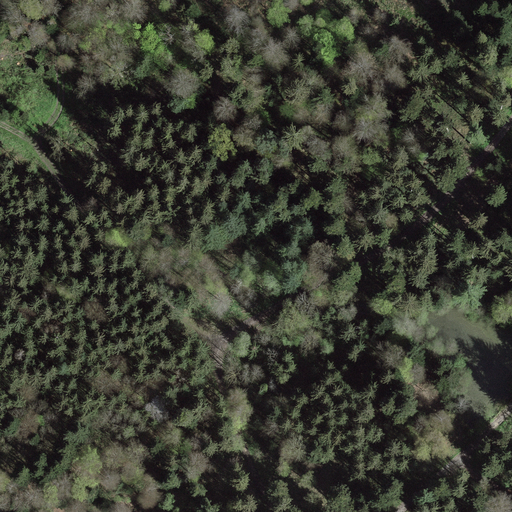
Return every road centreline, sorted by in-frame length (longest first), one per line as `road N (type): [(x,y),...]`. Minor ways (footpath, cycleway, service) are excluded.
road 1 (track): [(272,511),(210,345),(417,225),(511,118)]
road 2 (track): [(210,345),(92,224),(33,142),(54,114),(60,86),(37,0)]
road 3 (track): [(511,407),(398,511)]
